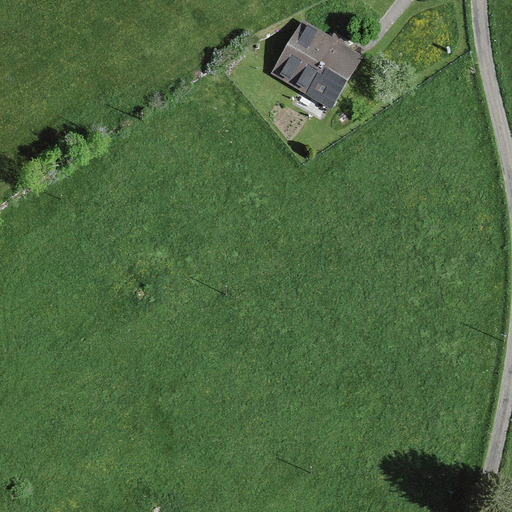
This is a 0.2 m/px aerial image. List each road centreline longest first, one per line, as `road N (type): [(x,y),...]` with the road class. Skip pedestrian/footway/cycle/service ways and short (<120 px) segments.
road 1 (unclassified): [(511,176),(479,0)]
road 2 (unclassified): [(486,511),(511,366)]
